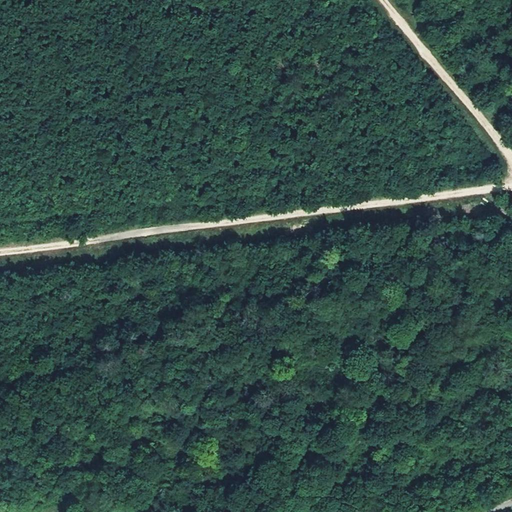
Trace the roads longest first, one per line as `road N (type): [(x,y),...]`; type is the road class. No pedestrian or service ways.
road 1 (track): [(511,192),(0,256)]
road 2 (track): [(511,158),(380,0)]
